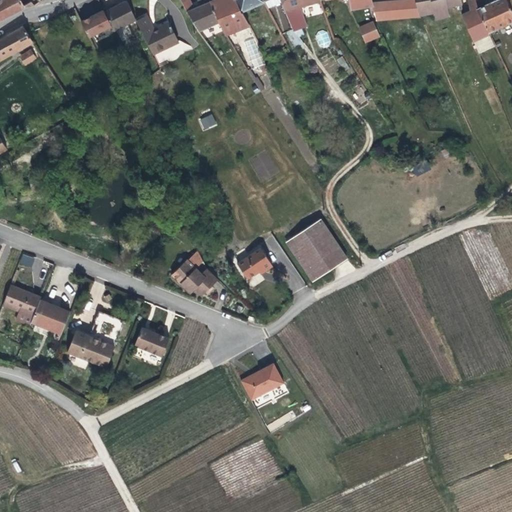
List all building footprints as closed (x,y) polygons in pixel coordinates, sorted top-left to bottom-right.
[(0,0),(0,20),(24,7),(19,0),(0,0)] [(113,24),(115,30),(137,19),(128,0),(127,0),(106,11),(113,24)] [(191,0),(182,0),(186,9),(198,31),(204,28),(217,22),(208,3),(210,2),(209,0),(200,0),(202,5),(195,8),(191,0)] [(217,22),(224,35),(248,24),(242,10),(237,0),(214,0),(210,2),(208,3),(217,22)] [(237,0),(242,10),(265,1),(264,0),(237,0)] [(291,30),(298,28),(292,9),(319,3),(318,0),(280,0),(283,11),(291,30)] [(318,0),(319,3),(321,2),(320,0),(348,0),(350,10),(373,7),(372,4),(371,0),(318,0)] [(390,19),(419,16),(415,0),(409,0),(389,2),(390,19)] [(435,21),(449,17),(446,8),(461,4),(459,0),(415,0),(419,16),(432,13),(435,21)] [(462,16),(473,41),(490,34),(489,32),(479,10),(475,0),(469,0),(468,4),(469,12),(462,16)] [(487,5),(479,10),(489,32),(511,21),(511,16),(504,0),(498,0),(495,2),(496,3),(488,7),(487,5)] [(372,4),(373,7),(374,18),(375,20),(390,19),(389,2),(372,4)] [(105,9),(103,10),(111,25),(113,24),(106,11),(105,9)] [(103,10),(83,19),(90,35),(111,25),(103,10)] [(138,19),(153,54),(180,42),(171,22),(159,27),(160,29),(156,31),(148,14),(138,19)] [(360,29),(375,24),(375,20),(374,18),(358,23),(360,29)] [(0,60),(34,41),(23,25),(0,39),(0,60)] [(203,39),(208,37),(210,36),(204,28),(198,31),(203,39)] [(490,36),(474,43),(479,53),(495,47),(490,36)] [(251,68),(263,65),(256,37),(245,40),(251,68)] [(264,44),(269,55),(280,48),(276,40),(273,41),(272,39),(264,44)] [(23,66),(37,59),(32,49),(19,55),(23,66)] [(200,118),(203,130),(217,126),(214,114),(200,118)] [(323,220),(288,243),(314,281),(348,258),(323,220)] [(204,259),(194,240),(182,253),(181,252),(168,265),(193,291),(195,289),(198,285),(205,293),(207,291),(213,285),(220,279),(208,266),(202,271),(197,267),(204,259)] [(263,268),(265,271),(274,265),(262,247),(239,263),(248,278),(260,270),(263,268)] [(22,254),(19,264),(31,267),(34,257),(22,254)] [(41,297),(11,285),(3,306),(34,317),(40,300),(41,297)] [(198,285),(195,289),(202,296),(205,293),(198,285)] [(213,285),(207,291),(209,293),(215,287),(213,285)] [(40,300),(34,317),(32,322),(62,334),(71,311),(40,300)] [(125,321),(105,314),(100,312),(90,336),(78,331),(69,353),(87,361),(107,369),(125,321)] [(156,332),(157,329),(143,324),(142,327),(156,332)] [(171,334),(157,329),(156,332),(142,327),(136,342),(164,353),(171,334)] [(249,374),(240,378),(250,399),(283,382),(273,361),(253,372),(254,374),(250,376),(249,374)]
